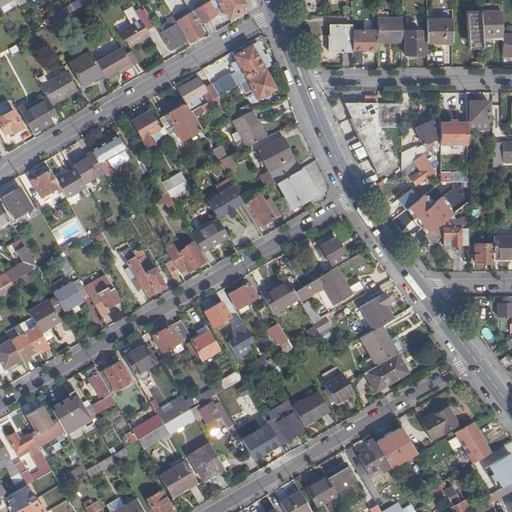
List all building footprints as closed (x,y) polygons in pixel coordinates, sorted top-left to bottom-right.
[(179,0),(164,0),(173,15),(184,8),(179,0)] [(244,3),(242,0),(219,0),(222,3),(220,4),(225,12),(226,12),(230,18),(243,11),(244,3)] [(210,1),(195,9),(203,22),(217,14),(210,1)] [(69,14),(75,10),(72,4),(51,16),(55,22),(69,14)] [(131,48),(151,37),(148,30),(141,18),(135,8),(125,13),(131,23),(132,23),(133,25),(119,33),(124,42),(126,41),(131,48)] [(503,34),(502,10),(482,11),(484,39),(503,38),(503,34)] [(377,11),(378,20),(388,20),(387,11),(377,11)] [(188,40),(189,42),(204,33),(191,12),(176,20),(178,23),(188,40)] [(74,24),(69,14),(55,22),(58,26),(65,22),(68,27),(74,24)] [(141,18),(148,30),(154,26),(147,14),(141,18)] [(387,44),(402,44),(402,19),(388,20),(378,20),(378,31),(378,41),(386,41),(387,44)] [(427,20),(427,43),(453,43),(453,40),(453,19),(427,20)] [(407,29),(419,29),(419,20),(407,20),(407,29)] [(171,49),(188,40),(178,23),(173,26),(170,21),(161,26),(164,32),(162,33),(171,49)] [(331,52),(353,52),(353,50),(353,30),(353,26),(330,26),(331,52)] [(54,50),(42,29),(37,32),(49,53),(54,50)] [(353,30),(353,50),(378,50),(378,45),(378,41),(378,31),(372,31),(353,30)] [(420,31),(405,31),(405,54),(425,54),(425,43),(421,43),(420,31)] [(503,38),(503,56),(511,56),(511,34),(503,34),(503,38)] [(259,59),(263,56),(256,43),(251,46),(259,59)] [(230,73),(219,80),(226,91),(240,83),(265,69),(269,66),(263,56),(259,59),(251,46),(234,56),(237,60),(233,63),(237,70),(241,68),(243,70),(232,76),(230,73)] [(104,74),(106,78),(119,71),(125,67),(127,71),(134,67),(123,48),(97,63),(104,74)] [(84,86),(104,74),(97,63),(90,51),(71,63),(84,86)] [(269,66),(274,63),(268,53),(263,56),(269,66)] [(265,69),(240,83),(246,93),(253,89),(259,99),(264,95),(267,99),(271,97),(271,94),(270,92),(276,88),(265,69)] [(52,105),(77,89),(67,72),(42,86),(48,97),(52,105)] [(218,96),(211,84),(204,88),(202,84),(198,86),(194,80),(185,86),(184,85),(178,89),(186,103),(190,101),(191,103),(200,98),(199,95),(204,93),(209,101),(218,96)] [(219,80),(211,84),(218,96),(220,94),(226,91),(219,80)] [(220,94),(218,96),(209,101),(190,112),(194,118),(223,100),(220,94)] [(49,113),(55,110),(52,105),(48,97),(28,109),(24,103),(18,107),(30,128),(37,124),(39,127),(53,120),(49,113)] [(8,101),(0,106),(0,117),(13,110),(8,101)] [(468,102),(468,105),(468,130),(489,130),(490,102),(468,102)] [(237,118),(250,111),(246,103),(233,109),(237,118)] [(190,112),(185,104),(159,119),(174,144),(200,129),(194,118),(190,112)] [(401,128),(401,104),(345,105),(378,173),(396,164),(395,158),(380,128),(401,128)] [(14,132),(23,127),(13,110),(0,117),(0,124),(5,133),(12,129),(14,132)] [(245,147),(264,138),(256,122),(257,121),(252,111),(250,111),(237,118),(232,120),(245,147)] [(140,117),(141,120),(145,126),(155,121),(150,112),(140,117)] [(441,124),(441,117),(416,128),(423,143),(402,159),(402,171),(403,170),(411,164),(415,161),(429,150),(425,144),(441,136),(441,126),(441,124)] [(145,126),(141,120),(134,124),(144,141),(151,137),(150,135),(160,129),(155,121),(145,126)] [(264,138),(267,136),(259,120),(257,121),(256,122),(264,138)] [(347,120),(339,124),(344,136),(353,132),(347,120)] [(467,124),(441,124),(441,126),(441,136),(441,141),(441,146),(467,146),(467,124)] [(200,129),(174,144),(185,162),(210,147),(204,135),(200,129)] [(0,148),(3,153),(8,149),(0,135),(0,148)] [(99,147),(92,151),(104,172),(105,173),(112,168),(107,159),(125,149),(117,136),(111,139),(109,136),(105,139),(107,141),(99,146),(99,147)] [(151,137),(144,141),(146,145),(154,141),(151,137)] [(277,183),(299,170),(283,137),(258,150),(268,170),(269,170),(276,183),(277,183)] [(441,141),(429,150),(415,161),(422,171),(412,178),(417,184),(434,171),(427,161),(441,151),(441,146),(441,141)] [(511,145),(494,146),(494,166),(511,165),(511,145)] [(214,153),(218,161),(226,156),(221,148),(214,153)] [(104,172),(92,151),(85,155),(87,158),(80,162),(74,165),(74,167),(84,183),(104,172)] [(226,156),(218,161),(225,172),(236,166),(229,155),(226,156)] [(415,169),(411,164),(403,170),(406,175),(415,169)] [(84,183),(74,167),(55,178),(60,186),(67,198),(86,186),(84,183)] [(55,178),(50,169),(32,180),(41,197),(60,186),(55,178)] [(312,193),(299,170),(277,183),(291,206),(299,201),(300,202),(310,197),(312,193)] [(167,191),(156,172),(144,179),(155,198),(162,194),(167,191)] [(168,178),(173,187),(185,180),(181,172),(168,178)] [(450,181),(450,173),(440,173),(440,181),(450,181)] [(173,187),(167,191),(170,197),(196,181),(193,176),(185,180),(173,187)] [(216,187),(220,195),(234,187),(229,179),(216,187)] [(248,192),(251,198),(260,193),(273,185),(270,180),(248,192)] [(379,184),(376,180),(372,184),(375,189),(380,186),(379,184)] [(14,188),(10,181),(0,187),(0,193),(1,196),(14,188)] [(15,218),(32,207),(20,187),(3,197),(15,218)] [(233,209),(243,203),(234,187),(220,195),(208,202),(217,217),(227,212),(230,218),(236,215),(233,209)] [(170,197),(167,191),(162,194),(169,206),(171,205),(173,207),(175,205),(170,197)] [(249,199),(263,224),(274,218),(264,201),(260,193),(251,198),(249,199)] [(264,201),(274,218),(285,211),(275,195),(264,201)] [(413,204),(408,196),(398,203),(403,211),(413,204)] [(243,203),(258,227),(263,224),(249,199),(243,203)] [(0,224),(10,219),(1,203),(0,203),(0,224)] [(445,245),(469,245),(469,217),(462,218),(462,220),(456,219),(454,213),(446,220),(445,235),(445,245)] [(202,251),(228,236),(218,219),(192,234),(199,246),(202,251)] [(446,220),(424,237),(431,246),(445,235),(446,220)] [(332,264),(346,256),(335,237),(320,245),(328,257),(332,264)] [(511,237),(494,238),(494,244),(494,258),(511,258),(511,237)] [(188,271),(207,259),(202,251),(199,246),(196,248),(192,241),(184,245),(184,247),(177,251),(173,244),(165,248),(172,260),(179,272),(186,267),(188,271)] [(475,262),(494,262),(494,258),(494,244),(475,245),(475,262)] [(17,250),(23,262),(24,262),(30,271),(37,267),(32,257),(25,245),(17,250)] [(328,257),(320,245),(316,248),(323,259),(328,257)] [(134,255),(131,249),(122,255),(126,260),(134,255)] [(32,257),(37,267),(40,265),(43,263),(38,254),(32,257)] [(74,270),(65,255),(56,261),(65,275),(74,270)] [(148,297),(156,293),(137,259),(134,255),(126,260),(136,277),(142,287),(148,297)] [(137,259),(156,293),(166,287),(161,278),(163,277),(160,271),(158,272),(154,267),(152,268),(144,255),(137,259)] [(173,278),(180,274),(179,272),(172,260),(165,264),(173,278)] [(23,262),(6,272),(7,274),(11,282),(30,271),(24,262),(23,262)] [(48,268),(45,262),(43,263),(40,265),(43,271),(48,268)] [(299,289),(302,287),(289,266),(282,270),(288,280),(295,291),(299,289)] [(347,287),(336,267),(302,287),(299,289),(304,298),(324,287),(334,304),(364,287),(360,279),(347,287)] [(0,288),(11,282),(7,274),(0,277),(0,288)] [(89,295),(98,311),(106,307),(106,308),(120,300),(106,275),(93,283),(94,285),(86,290),(89,295)] [(29,276),(23,279),(26,285),(32,281),(29,276)] [(137,289),(142,287),(136,277),(132,280),(137,289)] [(66,285),(62,278),(49,286),(52,292),(66,285)] [(86,290),(79,279),(73,283),(82,299),(89,295),(86,290)] [(288,280),(262,295),(273,314),(299,299),(295,291),(288,280)] [(63,310),(64,312),(83,300),(82,299),(73,283),(72,281),(66,285),(52,292),(56,299),(63,310)] [(0,288),(0,290),(3,295),(15,288),(11,282),(0,288)] [(250,290),(246,284),(228,294),(237,308),(257,297),(253,288),(250,290)] [(400,310),(380,285),(368,292),(368,293),(376,303),(372,305),(384,321),(391,317),(400,310)] [(300,301),(304,298),(299,289),(295,291),(299,299),(300,301)] [(368,308),(372,305),(376,303),(368,293),(361,298),(368,308)] [(56,314),(63,310),(56,299),(50,302),(56,314)] [(32,317),(37,325),(41,332),(61,321),(56,314),(50,302),(49,301),(29,312),(32,317)] [(230,317),(221,301),(204,311),(213,327),(230,317)] [(511,304),(498,304),(498,316),(511,316),(511,304)] [(309,317),(313,324),(320,320),(316,313),(309,317)] [(355,315),(346,319),(353,334),(362,329),(355,315)] [(32,317),(23,322),(27,327),(27,331),(37,325),(32,317)] [(180,320),(174,323),(183,339),(189,335),(180,320)] [(20,324),(35,351),(47,343),(41,332),(37,325),(27,331),(27,327),(23,322),(20,324)] [(183,339),(174,323),(152,336),(162,353),(184,340),(183,339)] [(21,358),(24,362),(37,354),(35,351),(20,324),(14,327),(16,331),(20,335),(11,340),(21,358)] [(270,328),(276,337),(279,343),(280,344),(283,349),(289,345),(277,324),(270,328)] [(390,339),(381,325),(361,337),(377,365),(398,353),(390,339)] [(219,350),(204,326),(196,331),(198,336),(190,341),(200,359),(201,361),(219,350)] [(313,326),(306,330),(310,338),(318,333),(313,326)] [(16,331),(14,327),(6,332),(10,339),(11,340),(20,335),(16,331)] [(272,339),(276,337),(270,328),(267,330),(272,339)] [(405,348),(397,335),(390,339),(398,353),(400,351),(405,348)] [(244,336),(228,345),(243,369),(258,360),(244,336)] [(0,370),(21,358),(11,340),(10,339),(0,344),(0,370)] [(200,359),(190,341),(186,343),(196,361),(200,359)] [(493,347),(497,351),(503,346),(500,342),(493,347)] [(35,351),(37,354),(49,347),(47,343),(35,351)] [(137,348),(124,355),(134,374),(156,361),(147,346),(139,351),(137,348)] [(415,367),(405,348),(400,351),(410,370),(415,367)] [(410,370),(400,351),(398,353),(377,365),(365,372),(375,390),(410,370)] [(103,370),(115,391),(131,381),(119,360),(103,370)] [(246,387),(248,390),(256,385),(253,379),(270,369),(267,364),(242,379),(246,387)] [(99,373),(95,366),(85,372),(89,379),(88,379),(90,384),(88,385),(90,390),(93,389),(100,400),(105,408),(113,403),(110,397),(112,395),(111,393),(99,373)] [(320,378),(323,383),(340,372),(337,367),(320,378)] [(103,370),(99,373),(111,393),(115,391),(103,370)] [(335,404),(354,393),(347,382),(341,371),(340,372),(323,383),(335,404)] [(234,376),(221,383),(225,389),(231,385),(237,382),(234,376)] [(236,393),(246,387),(242,379),(237,382),(231,385),(236,393)] [(213,389),(216,394),(225,389),(221,383),(212,388),(213,389)] [(208,392),(213,389),(212,388),(200,395),(199,393),(185,401),(190,409),(199,404),(208,399),(207,396),(209,395),(208,392)] [(207,396),(208,399),(216,394),(213,389),(208,392),(209,395),(207,396)] [(216,394),(220,401),(229,395),(225,389),(216,394)] [(292,407),(303,426),(328,410),(318,392),(292,407)] [(65,434),(71,431),(86,422),(83,418),(88,415),(85,408),(82,403),(76,393),(50,408),(56,418),(58,421),(62,430),(65,434)] [(160,418),(164,424),(186,411),(190,409),(184,399),(181,395),(156,411),(159,415),(160,418)] [(87,399),(82,403),(85,408),(90,405),(87,399)] [(100,400),(92,405),(96,413),(105,408),(100,400)] [(226,429),(234,425),(221,403),(215,407),(212,401),(201,407),(199,404),(190,409),(197,421),(203,418),(206,423),(205,424),(210,434),(224,426),(226,429)] [(90,405),(85,408),(88,415),(91,420),(98,416),(96,413),(92,405),(92,404),(90,405)] [(38,433),(31,437),(36,445),(62,430),(58,421),(53,424),(51,421),(43,407),(27,415),(35,430),(38,433)] [(431,439),(457,424),(448,407),(421,422),(431,439)] [(186,411),(164,424),(169,433),(192,420),(186,411)] [(304,429),(293,412),(277,421),(287,439),(304,429)] [(133,430),(138,439),(153,431),(149,425),(160,418),(159,415),(133,430)] [(149,425),(153,431),(164,424),(160,418),(149,425)] [(277,421),(269,426),(279,443),(287,439),(277,421)] [(473,423),(454,433),(472,463),(490,453),(473,423)] [(390,467),(416,452),(402,428),(376,443),(384,458),(387,462),(390,467)] [(36,445),(39,450),(65,434),(62,430),(36,445)] [(127,433),(133,443),(138,439),(133,430),(130,431),(127,433)] [(277,444),(269,430),(252,440),(257,447),(265,442),(270,449),(277,444)] [(31,437),(30,434),(20,440),(15,432),(7,437),(16,453),(27,447),(29,451),(37,464),(41,461),(44,467),(29,476),(26,470),(21,461),(14,464),(19,472),(23,480),(26,485),(43,475),(51,470),(39,450),(36,445),(31,437)] [(376,443),(373,439),(365,443),(369,450),(376,462),(384,458),(376,443)] [(14,464),(0,440),(0,458),(2,457),(3,459),(0,460),(0,468),(4,466),(6,467),(11,477),(19,472),(14,464)] [(203,479),(223,467),(210,444),(190,456),(203,479)] [(27,447),(16,453),(19,458),(29,451),(27,447)] [(112,455),(115,460),(127,453),(124,448),(116,452),(112,455)] [(376,462),(369,450),(358,457),(367,474),(379,467),(376,462)] [(511,480),(511,466),(504,454),(483,467),(496,490),(511,480)] [(115,460),(112,455),(86,470),(90,475),(115,460)] [(172,468),(185,461),(182,456),(169,464),(172,468)] [(379,467),(387,462),(384,458),(376,462),(379,467)] [(160,476),(171,496),(197,481),(185,461),(172,468),(160,476)] [(345,463),(325,475),(325,476),(335,492),(355,480),(345,463)] [(439,482),(441,481),(436,473),(430,477),(435,485),(439,482)] [(77,475),(68,480),(72,486),(80,481),(77,475)] [(335,492),(325,476),(305,487),(317,507),(337,495),(335,492)] [(18,489),(26,485),(23,480),(16,485),(18,489)] [(491,493),(495,500),(503,495),(505,497),(511,493),(511,480),(496,490),(491,493)] [(437,488),(441,494),(451,511),(458,511),(467,507),(463,499),(459,501),(450,486),(445,488),(443,490),(439,482),(435,485),(437,488)] [(425,495),(428,502),(441,494),(437,488),(425,495)] [(154,511),(162,511),(171,507),(161,490),(146,498),(154,511)] [(308,511),(311,510),(300,491),(280,503),(285,511),(308,511)] [(46,511),(36,493),(24,500),(19,492),(10,497),(18,511),(46,511)] [(488,504),(495,500),(491,493),(483,497),(485,500),(488,504)] [(145,511),(136,496),(110,511),(145,511)] [(94,511),(97,510),(93,503),(91,499),(83,504),(88,511),(94,511)] [(98,500),(93,503),(97,510),(103,507),(98,500)] [(403,511),(397,501),(388,507),(390,511),(403,511)]
